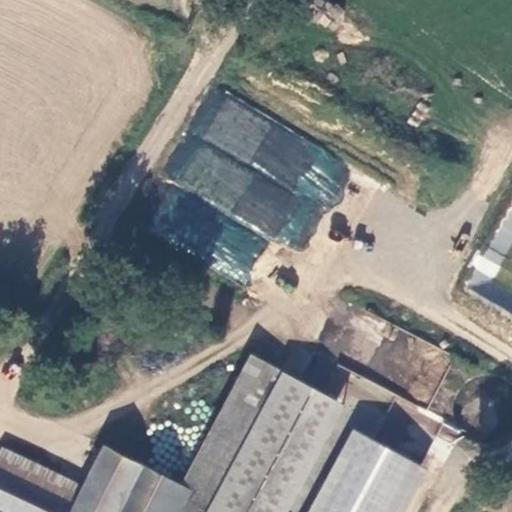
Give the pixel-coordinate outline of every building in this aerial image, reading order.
[(245,283),(269,236),(304,254),(353,161),(210,87),(138,228),(245,283)] [(493,278),(499,265),(481,257),(476,269),(493,278)] [(183,489),(213,505),(284,377),(254,360),(183,489)] [(339,399),(350,376),(319,362),(308,385),(339,399)] [(284,511),(342,409),(284,377),(213,505),(209,511),(284,511)] [(356,430),(310,511),(401,511),(425,467),(356,430)] [(8,445),(0,461),(0,466),(76,508),(86,489),(8,445)] [(183,489),(109,448),(86,489),(76,508),(0,466),(0,503),(16,511),(209,511),(213,505),(183,489)]
